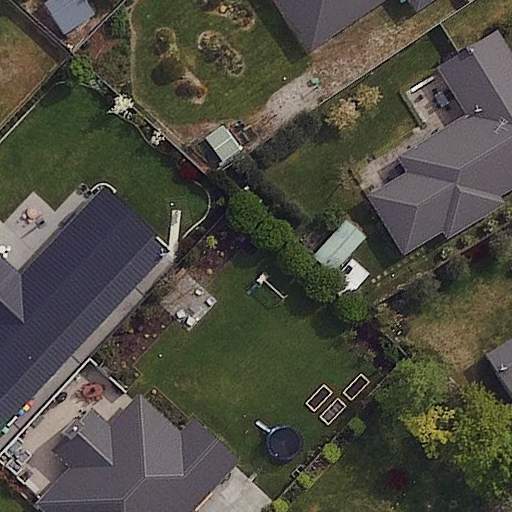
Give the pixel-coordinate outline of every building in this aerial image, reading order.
[(276,0),(308,48),(381,0),(405,0),(415,14),(436,0),(276,0)] [(468,118),(365,178),(407,250),(511,188),(511,49),(501,31),(438,68),(468,118)] [(0,432),(171,241),(104,182),(22,274),(0,253),(0,432)] [(511,347),(492,360),(511,393),(511,347)] [(80,478),(48,511),(185,511),(232,461),(147,383),(110,423),(91,406),(50,451),(80,478)]
